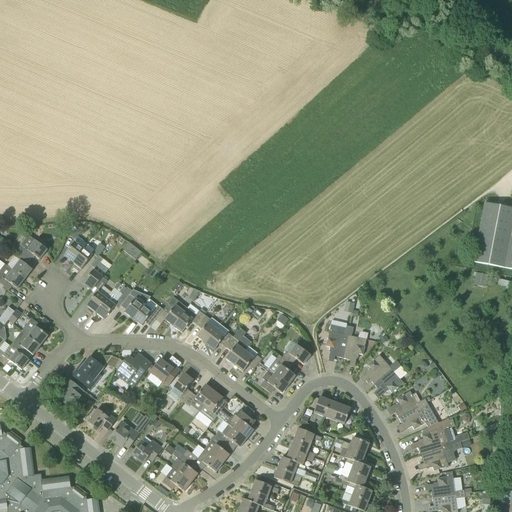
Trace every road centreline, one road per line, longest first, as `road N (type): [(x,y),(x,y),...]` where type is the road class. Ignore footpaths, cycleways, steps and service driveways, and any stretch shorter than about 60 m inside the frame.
road 1 (residential): [(281,420),(183,345),(80,339)]
road 2 (residential): [(281,420),(307,387),(345,387),(389,446),(406,511)]
road 3 (residential): [(21,399),(170,511)]
road 4 (track): [(386,0),(511,61)]
road 5 (residential): [(185,511),(248,464),(281,420)]
